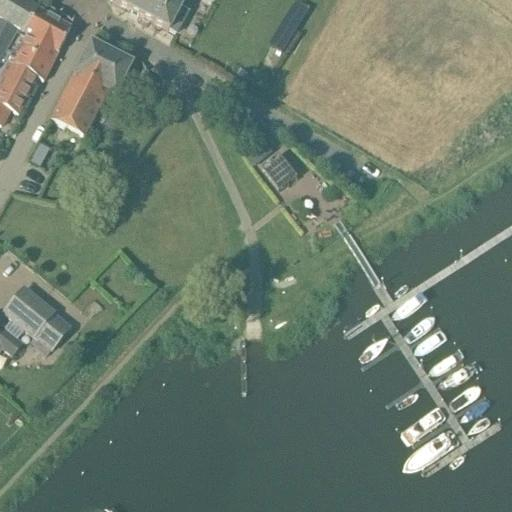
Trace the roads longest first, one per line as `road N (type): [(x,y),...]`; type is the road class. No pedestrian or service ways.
road 1 (residential): [(377,179),(89,15)]
road 2 (unclassified): [(89,15),(0,192)]
